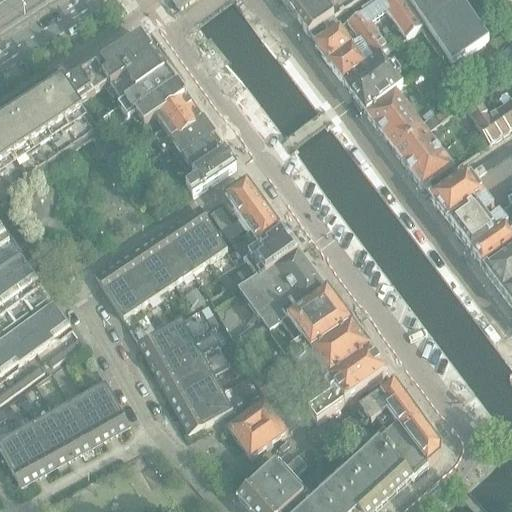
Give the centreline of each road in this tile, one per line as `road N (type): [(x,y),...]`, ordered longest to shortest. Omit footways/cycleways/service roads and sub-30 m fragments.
road 1 (residential): [(228,511),(160,434),(75,288),(270,167)]
road 2 (residential): [(270,167),(468,441),(470,464),(420,511)]
road 3 (residential): [(511,343),(256,0)]
road 4 (residential): [(216,0),(172,33),(270,167)]
